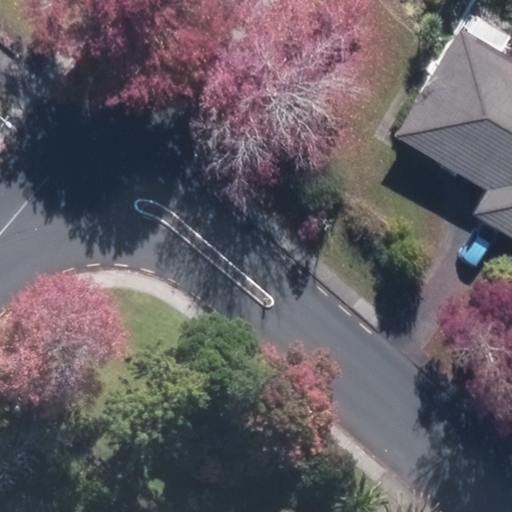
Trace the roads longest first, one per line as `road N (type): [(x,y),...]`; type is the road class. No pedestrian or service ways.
road 1 (residential): [(508,511),(74,150)]
road 2 (residential): [(204,0),(74,150)]
